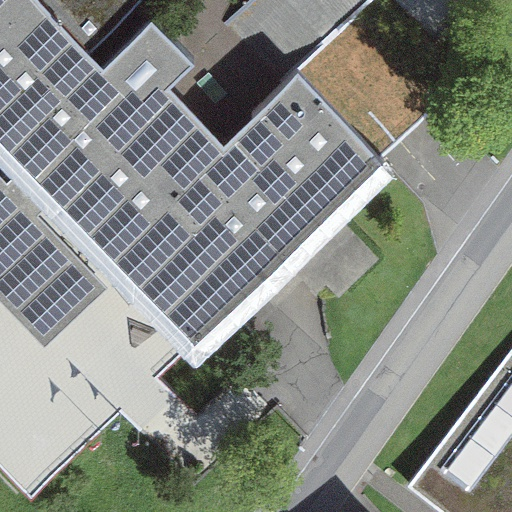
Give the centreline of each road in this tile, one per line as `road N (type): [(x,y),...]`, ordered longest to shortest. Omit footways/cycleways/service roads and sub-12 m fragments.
road 1 (residential): [(302,511),(511,212)]
road 2 (unknown): [(342,458),(314,376),(269,301)]
